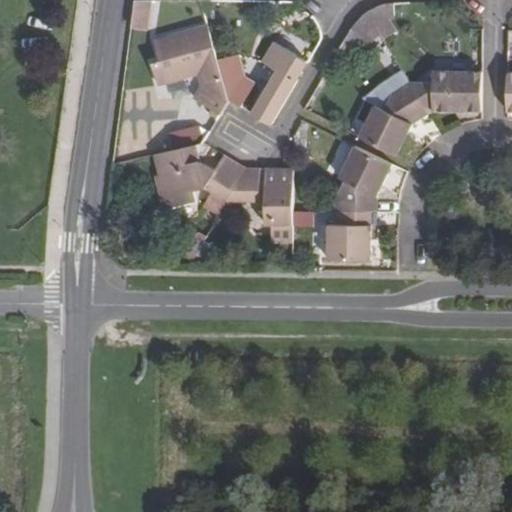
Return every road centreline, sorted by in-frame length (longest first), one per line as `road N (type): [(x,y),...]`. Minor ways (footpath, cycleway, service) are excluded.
road 1 (track): [(118,332),(511,337)]
road 2 (residential): [(110,0),(77,244),(77,304)]
road 3 (residential): [(77,304),(383,308)]
road 4 (residential): [(346,7),(272,147),(246,144)]
road 5 (residential): [(77,304),(73,472)]
road 6 (residential): [(417,255),(424,173),(493,138)]
road 7 (residential): [(493,138),(495,0)]
road 8 (residential): [(511,289),(435,288),(383,308)]
road 9 (residential): [(383,308),(426,319),(511,320)]
